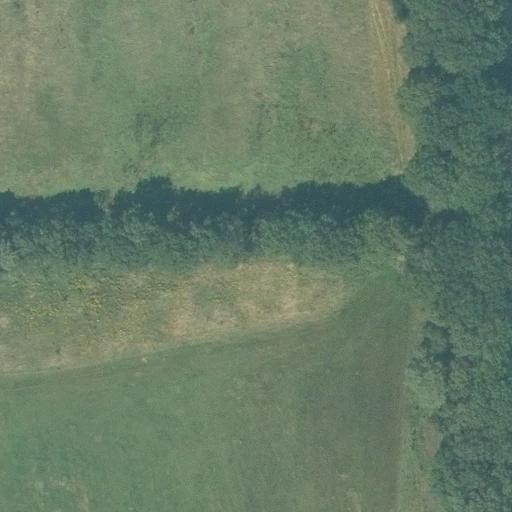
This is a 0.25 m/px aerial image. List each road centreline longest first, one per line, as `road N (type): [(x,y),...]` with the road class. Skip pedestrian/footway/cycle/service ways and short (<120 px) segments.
road 1 (track): [(487,511),(466,240)]
road 2 (track): [(466,240),(449,0)]
